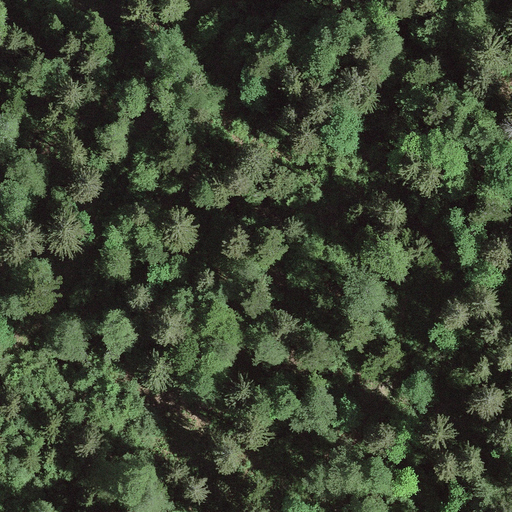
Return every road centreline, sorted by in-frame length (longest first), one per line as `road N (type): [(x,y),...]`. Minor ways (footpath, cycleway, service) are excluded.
road 1 (track): [(0,379),(79,292),(205,0)]
road 2 (track): [(302,511),(511,210)]
